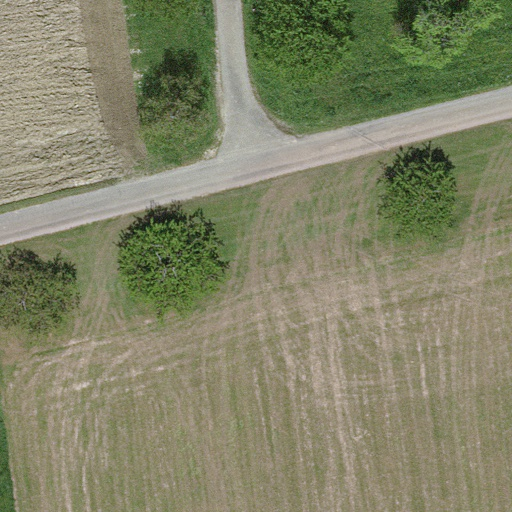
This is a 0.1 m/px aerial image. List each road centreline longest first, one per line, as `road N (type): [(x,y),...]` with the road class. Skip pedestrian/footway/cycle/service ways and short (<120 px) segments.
road 1 (unclassified): [(511,96),(0,227)]
road 2 (track): [(265,157),(229,80),(221,0)]
